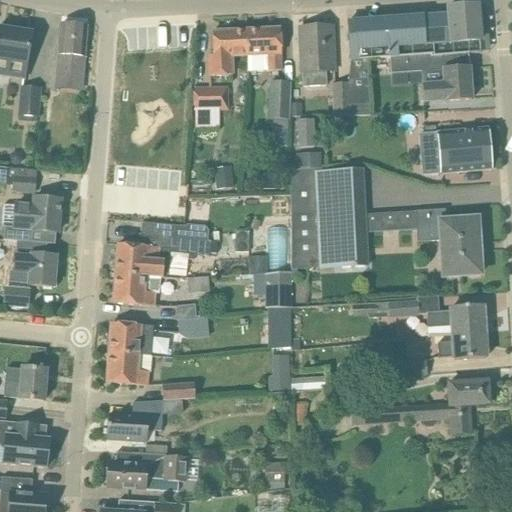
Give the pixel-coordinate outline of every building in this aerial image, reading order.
[(431,58),(444,57),(480,54),(479,43),(480,43),(477,7),(447,9),(447,17),(347,24),(349,44),(350,62),(348,85),(350,116),(349,116),(349,118),(370,117),(368,61),(367,57),(390,55),(390,59),(405,57),(430,55),(431,58)] [(56,89),(81,91),(87,28),(61,25),(56,89)] [(332,28),(299,29),(301,88),(326,87),(325,72),(334,72),(332,28)] [(0,76),(24,80),(28,54),(31,34),(0,29),(0,76)] [(282,73),(281,50),(280,30),(246,32),(247,57),(248,57),(248,74),(282,73)] [(226,58),(247,57),(246,32),(212,33),(213,57),(209,57),(209,78),(227,77),(226,58)] [(405,57),(406,74),(422,73),(424,103),(445,102),(471,101),(469,69),(445,71),(444,57),(431,58),(430,55),(405,57)] [(269,122),(289,122),(290,85),(270,84),(269,122)] [(349,111),(349,116),(350,116),(348,85),(332,86),(334,112),(349,111)] [(40,90),(22,89),(20,89),(18,118),(37,120),(40,90)] [(194,111),(228,111),(228,91),(194,91),(194,111)] [(313,122),(297,123),(298,149),(314,148),(313,122)] [(436,134),(440,175),(492,171),(488,130),(436,134)] [(0,186),(12,188),(11,192),(34,193),(36,172),(0,169),(0,186)] [(291,271),(320,270),(366,267),(361,171),(292,175),(291,271)] [(5,205),(3,228),(4,228),(3,242),(16,243),(31,244),(32,232),(57,234),(60,202),(40,200),(34,199),(33,208),(15,206),(5,205)] [(445,211),(415,212),(417,244),(441,242),(443,278),(480,276),(477,221),(446,223),(445,211)] [(169,250),(168,254),(170,255),(169,259),(193,262),(194,257),(209,258),(211,242),(207,242),(208,233),(204,228),(187,226),(186,227),(183,227),(171,226),(169,250)] [(10,273),(9,283),(27,285),(27,287),(29,287),(33,287),(53,289),(55,258),(45,257),(46,245),(31,244),(16,243),(15,258),(13,273),(10,273)] [(165,264),(157,264),(158,249),(118,246),(115,275),(159,278),(164,279),(165,264)] [(290,310),(292,310),(292,274),(265,276),(266,310),(267,310),(290,310)] [(157,295),(159,278),(115,275),(113,305),(153,308),(155,295),(157,295)] [(209,277),(188,278),(188,294),(210,293),(209,277)] [(5,290),(4,306),(27,308),(29,292),(5,290)] [(418,302),(352,306),(352,316),(368,315),(369,320),(389,318),(389,319),(418,317),(418,302)] [(435,337),(484,334),(482,307),(450,309),(450,313),(426,314),(427,329),(435,329),(435,337)] [(267,310),(267,351),(291,350),(290,310),(267,310)] [(209,348),(208,318),(179,319),(180,349),(209,348)] [(111,325),(109,354),(139,357),(150,358),(151,341),(152,328),(111,325)] [(453,362),(466,361),(486,360),(484,334),(435,337),(435,345),(437,344),(438,360),(453,359),(453,362)] [(109,354),(106,384),(147,387),(148,374),(138,373),(139,357),(109,354)] [(426,361),(403,362),(403,380),(427,377),(426,361)] [(19,401),(23,401),(43,403),(46,371),(22,369),(22,371),(6,370),(4,399),(20,400),(19,401)] [(290,392),(289,378),(272,378),(268,378),(269,392),(290,392)] [(292,380),(291,391),(291,392),(325,390),(324,378),(291,379),(292,380)] [(421,421),(421,426),(427,429),(433,429),(437,425),(437,419),(450,419),(451,435),(470,434),(468,407),(489,405),(487,383),(447,386),(449,407),(420,409),(421,421)] [(194,384),(162,386),(163,402),(195,401),(194,384)] [(106,441),(126,442),(147,443),(147,432),(161,433),(163,402),(132,404),(132,418),(108,417),(106,441)] [(294,427),(306,427),(305,406),(293,407),(294,427)] [(375,412),(353,413),(353,425),(376,423),(375,412)] [(25,425),(0,422),(0,447),(4,452),(3,465),(46,470),(49,441),(24,439),(25,425)] [(131,466),(107,465),(106,489),(178,493),(178,492),(179,482),(187,482),(188,457),(132,454),(131,466)] [(284,485),(284,465),(265,465),(265,485),(284,485)] [(32,481),(12,480),(1,479),(0,494),(0,507),(9,508),(8,511),(44,511),(46,497),(31,496),(32,481)] [(176,511),(177,505),(147,503),(127,502),(126,511),(176,511)]
